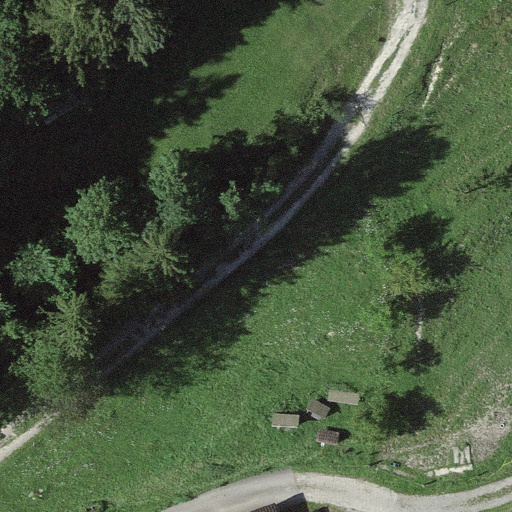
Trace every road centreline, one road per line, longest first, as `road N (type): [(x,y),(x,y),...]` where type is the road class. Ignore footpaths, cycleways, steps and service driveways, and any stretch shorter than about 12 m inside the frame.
road 1 (track): [(446,0),(204,307),(0,454)]
road 2 (track): [(416,511),(335,491),(278,491),(221,511)]
